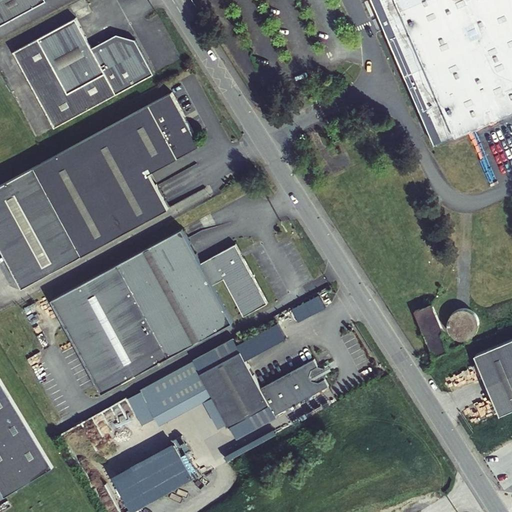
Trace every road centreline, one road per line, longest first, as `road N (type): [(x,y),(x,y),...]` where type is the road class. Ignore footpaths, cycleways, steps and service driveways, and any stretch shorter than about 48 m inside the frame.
road 1 (residential): [(172,0),(499,511)]
road 2 (unknown): [(301,294),(96,404),(69,390),(48,355)]
road 3 (unknown): [(232,160),(181,206),(22,292),(0,289)]
road 4 (unknown): [(511,185),(486,194),(447,183),(383,78)]
road 5 (unknown): [(341,57),(251,74),(211,0)]
road 6 (unknown): [(232,160),(383,78)]
road 7 (unknown): [(258,217),(301,294),(344,268)]
